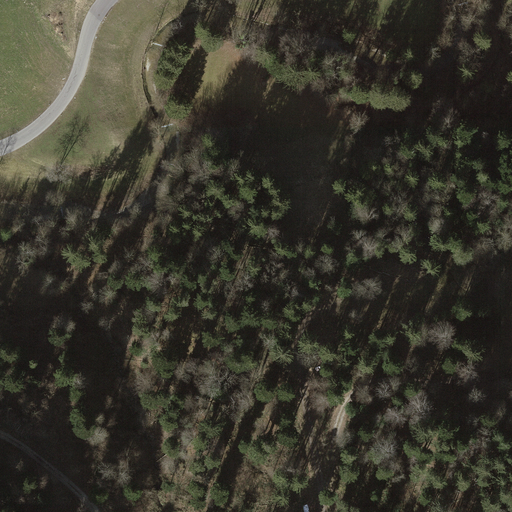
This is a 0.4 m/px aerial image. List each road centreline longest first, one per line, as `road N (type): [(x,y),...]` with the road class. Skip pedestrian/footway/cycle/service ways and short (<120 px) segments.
road 1 (track): [(320,502),(337,432),(352,399),(368,387),(511,372)]
road 2 (track): [(320,511),(299,330),(331,302)]
road 3 (tertiary): [(0,148),(27,136),(68,93),(104,0)]
